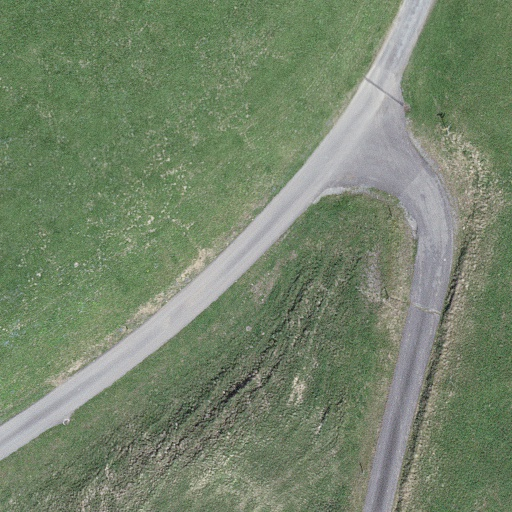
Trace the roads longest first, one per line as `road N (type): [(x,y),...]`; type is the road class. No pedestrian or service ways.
road 1 (track): [(367,151),(123,359),(0,442)]
road 2 (track): [(380,511),(435,307),(432,220),(367,151)]
road 3 (track): [(418,0),(367,151)]
